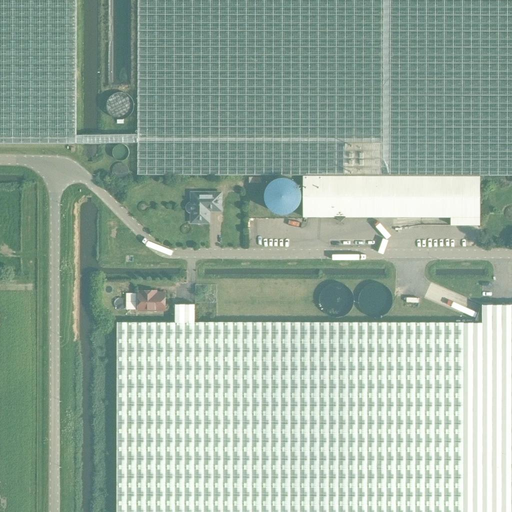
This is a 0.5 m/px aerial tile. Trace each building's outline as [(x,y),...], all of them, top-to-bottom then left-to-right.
[(0,0),(0,143),(78,144),(78,137),(75,137),(75,0),(0,0)] [(138,175),(247,175),(303,175),(480,177),(511,176),(511,0),(138,0),(138,137),(138,144),(138,175)] [(480,177),(303,175),(303,217),(336,217),(341,222),(346,217),(451,217),(451,225),(480,225),(480,177)] [(221,211),(221,193),(191,193),(191,203),(189,204),(188,205),(187,207),(187,209),(188,210),(189,211),(191,212),(191,223),(209,223),(209,210),(213,210),(214,211),(221,211)] [(156,293),(156,291),(140,291),(140,293),(138,293),(138,310),(165,310),(165,293),(156,293)] [(117,511),(511,511),(511,304),(482,305),(474,323),(195,322),(195,304),(175,304),(175,322),(118,322),(117,511)]
